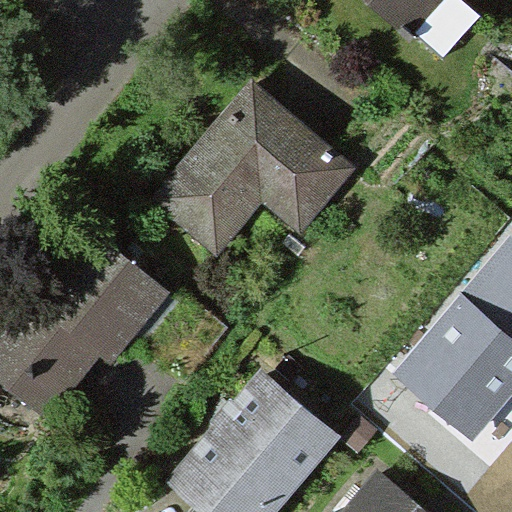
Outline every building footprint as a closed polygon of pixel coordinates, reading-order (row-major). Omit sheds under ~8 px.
[(368,0),(426,47),(465,0),(368,0)] [(369,171),(257,83),(159,208),(228,262),(271,207),(313,241),(369,171)] [(511,240),(510,239),(397,373),(473,437),(511,390),(511,240)] [(39,293),(0,341),(0,384),(54,427),(109,358),(123,370),(180,299),(111,244),(59,309),(39,293)] [(290,511),(348,444),(268,377),(173,490),(199,511),(290,511)] [(417,511),(377,482),(354,511),(417,511)]
